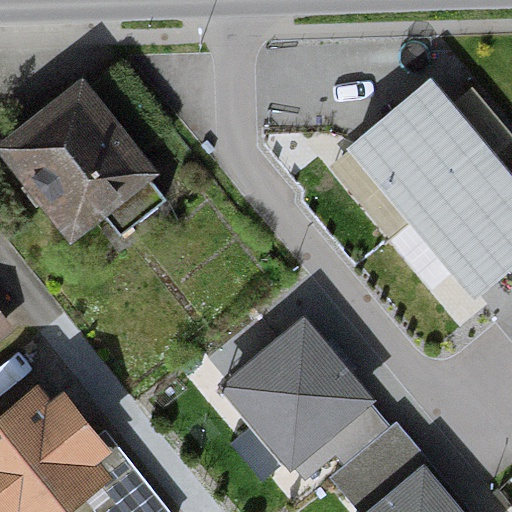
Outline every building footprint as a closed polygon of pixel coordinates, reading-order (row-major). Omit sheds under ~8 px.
[(121,65),(98,84),(145,143),(168,124),(121,65)] [(354,144),(415,217),(488,156),(427,83),(354,144)] [(80,91),(9,147),(33,178),(22,187),(36,205),(47,196),(72,226),(88,213),(120,255),(176,211),(80,91)] [(511,259),(511,185),(488,156),(415,217),(476,290),(511,259)] [(364,396),(303,323),(230,384),(291,457),(364,396)] [(0,425),(0,493),(15,511),(45,511),(118,454),(104,435),(81,454),(35,397),(0,425)] [(454,511),(422,473),(375,511),(454,511)]
